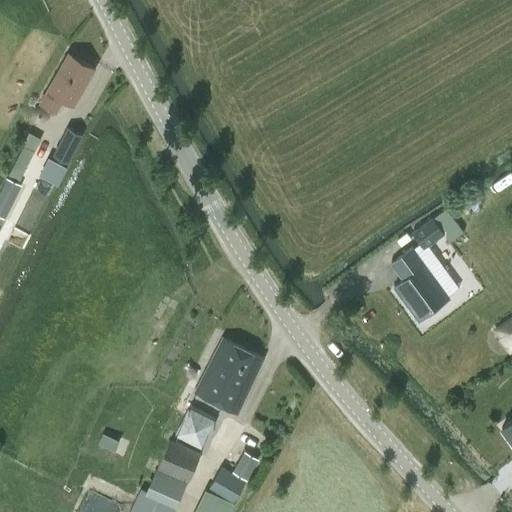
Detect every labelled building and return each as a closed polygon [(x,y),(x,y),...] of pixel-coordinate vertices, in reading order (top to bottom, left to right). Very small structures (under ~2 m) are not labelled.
[(48,89),(41,102),(57,111),(64,98),(75,104),(94,69),(69,52),(48,89)] [(46,106),(44,105),(42,105),(40,105),(38,105),(36,106),(35,107),(34,108),(33,110),(33,112),(33,115),(34,116),(35,118),(37,119),(39,120),(41,120),(43,120),(45,119),(47,117),(47,116),(48,114),(48,112),(48,109),(47,108),(46,106)] [(67,127),(53,155),(68,162),(82,134),(67,127)] [(22,145),(8,175),(20,180),(34,151),(22,145)] [(58,184),(67,166),(48,157),(39,174),(58,184)] [(15,220),(38,176),(30,171),(6,216),(15,220)] [(6,177),(0,189),(0,216),(1,217),(18,183),(6,177)] [(411,233),(422,248),(442,233),(448,242),(461,231),(444,208),(411,233)] [(418,320),(448,298),(411,248),(391,263),(403,280),(393,287),(418,320)] [(511,348),(511,347),(511,318),(497,329),(511,348)] [(237,411),(265,358),(222,337),(194,390),(237,411)] [(189,404),(175,432),(204,446),(217,418),(189,404)] [(511,418),(501,426),(511,441),(511,418)] [(188,481),(201,452),(169,439),(134,511),(172,511),(188,481)] [(247,453),(236,473),(247,479),(258,459),(247,453)] [(234,501),(246,481),(222,467),(210,487),(234,501)]
